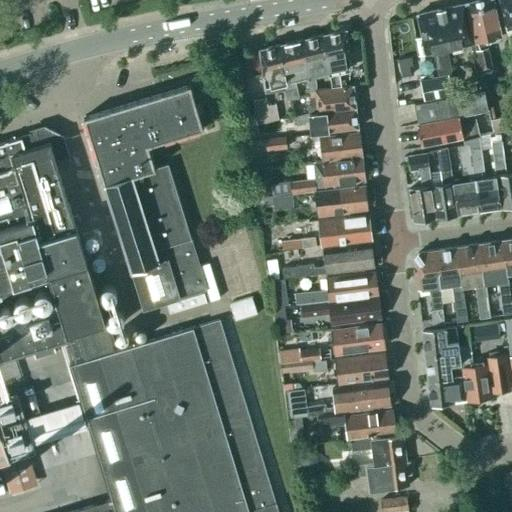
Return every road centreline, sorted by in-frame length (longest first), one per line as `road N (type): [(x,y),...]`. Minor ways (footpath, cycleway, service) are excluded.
road 1 (tertiary): [(336,0),(0,74)]
road 2 (residential): [(397,241),(411,407),(463,456),(511,450)]
road 3 (residential): [(371,0),(397,241)]
road 4 (unknown): [(0,505),(52,487),(65,460),(34,373),(0,376)]
